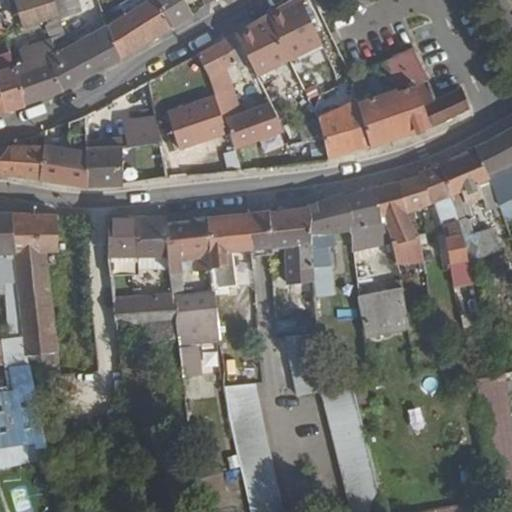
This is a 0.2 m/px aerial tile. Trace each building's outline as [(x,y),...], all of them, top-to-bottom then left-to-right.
[(0,0),(0,10),(0,12),(0,11),(0,19),(4,33),(14,30),(24,26),(44,19),(52,40),(57,54),(66,50),(70,48),(60,18),(53,0),(0,0)] [(53,0),(60,18),(87,8),(84,0),(53,0)] [(104,15),(107,25),(123,15),(117,0),(105,0),(100,4),(104,15)] [(107,25),(119,60),(170,29),(152,0),(147,0),(123,15),(107,25)] [(152,0),(170,29),(191,17),(180,0),(152,0)] [(300,0),(296,0),(280,9),(283,14),(271,21),(268,16),(236,35),(247,58),(259,79),(322,47),(300,0)] [(280,9),(268,16),(271,21),(283,14),(280,9)] [(119,61),(119,60),(107,25),(104,15),(102,16),(106,28),(89,37),(87,33),(77,39),(79,43),(70,48),(66,50),(57,54),(47,57),(61,91),(119,61)] [(9,52),(14,69),(25,65),(21,50),(14,30),(4,33),(9,52)] [(224,42),(236,64),(247,58),(236,35),(224,42)] [(21,50),(25,65),(47,57),(57,54),(52,40),(21,50)] [(222,120),(244,113),(228,69),(236,64),(224,42),(197,57),(206,72),(214,96),(222,120)] [(376,66),(382,77),(397,83),(400,90),(377,99),(363,72),(351,78),(359,105),(371,148),(424,131),(469,107),(460,88),(458,89),(434,98),(412,48),(376,66)] [(0,88),(5,112),(24,107),(23,104),(14,69),(9,52),(0,55),(0,88)] [(14,69),(23,104),(61,91),(47,57),(25,65),(14,69)] [(214,96),(171,111),(184,148),(227,133),(222,120),(214,96)] [(235,157),(241,174),(258,171),(251,146),(285,131),(270,104),(244,113),(222,120),(227,133),(235,157)] [(320,120),(325,141),(329,160),(371,148),(359,105),(320,120)] [(87,141),(87,117),(70,123),(67,152),(87,155),(87,151),(87,141)] [(129,139),(130,146),(160,141),(156,118),(126,123),(129,139)] [(475,146),(486,177),(491,189),(502,218),(511,213),(511,125),(507,129),(475,146)] [(0,151),(0,175),(38,180),(44,149),(47,133),(13,146),(0,151)] [(87,141),(87,151),(109,150),(120,147),(130,146),(129,139),(87,141)] [(439,166),(449,199),(459,194),(466,203),(480,195),(475,182),(486,177),(475,146),(439,166)] [(87,155),(87,187),(120,186),(120,147),(109,150),(87,151),(87,155)] [(44,149),(38,180),(87,187),(87,155),(67,152),(44,149)] [(213,158),(214,176),(241,174),(235,157),(213,158)] [(419,176),(427,205),(433,202),(439,221),(444,220),(449,236),(442,239),(449,263),(467,258),(456,223),(449,199),(439,166),(438,164),(418,172),(419,176)] [(397,182),(405,213),(407,223),(414,220),(411,210),(427,205),(419,176),(397,182)] [(475,182),(480,195),(491,189),(486,177),(475,182)] [(370,190),(378,218),(376,219),(384,243),(393,272),(417,266),(411,240),(401,243),(395,217),(405,213),(397,182),(370,190)] [(342,199),(348,229),(348,233),(348,239),(348,246),(349,252),(384,243),(376,219),(378,218),(370,190),(342,199)] [(449,199),(456,223),(470,218),(466,204),(466,203),(459,194),(449,199)] [(307,208),(314,273),(331,271),(329,250),(335,249),(331,234),(348,229),(342,199),(341,196),(307,206),(307,208)] [(251,215),(253,252),(269,251),(277,249),(311,243),(307,208),(251,215)] [(395,217),(401,243),(411,240),(407,223),(405,213),(395,217)] [(0,214),(0,252),(1,253),(4,282),(7,282),(13,339),(0,340),(0,368),(0,369),(8,369),(28,367),(25,356),(10,215),(1,214),(0,214)] [(10,215),(25,356),(55,353),(44,266),(40,250),(55,249),(55,217),(10,215)] [(206,221),(210,268),(211,275),(234,273),(232,254),(253,252),(251,215),(206,221)] [(108,222),(107,258),(138,257),(168,253),(167,225),(166,218),(108,217),(108,222)] [(456,223),(467,258),(467,259),(499,251),(493,228),(475,233),(470,218),(456,223)] [(167,225),(168,253),(169,267),(171,295),(175,327),(214,321),(212,295),(185,300),(180,261),(193,260),(196,270),(210,268),(206,221),(206,219),(167,225)] [(411,240),(417,266),(419,269),(441,262),(443,262),(435,234),(431,235),(411,240)] [(311,243),(277,249),(278,257),(286,257),(288,285),(315,281),(314,273),(311,243)] [(138,257),(140,271),(169,267),(168,253),(138,257)] [(357,297),(365,338),(407,328),(402,311),(397,287),(357,297)] [(113,305),(117,331),(135,328),(137,343),(176,336),(175,327),(171,295),(113,305)] [(317,302),(319,323),(334,321),(331,300),(317,302)] [(461,324),(463,332),(469,329),(467,323),(461,324)] [(323,362),(320,334),(291,336),(294,368),(293,368),(295,396),(321,394),(353,511),(387,511),(352,385),(326,391),(323,362)] [(28,367),(30,378),(58,376),(55,353),(25,356),(28,367)] [(123,370),(126,388),(152,383),(149,366),(123,370)] [(0,449),(44,442),(30,378),(28,367),(8,369),(12,395),(0,396),(0,449)] [(503,377),(478,383),(475,384),(476,389),(504,384),(503,377)] [(476,389),(493,503),(494,511),(511,511),(511,439),(504,384),(476,389)] [(249,511),(281,511),(276,487),(269,458),(250,386),(224,385),(231,428),(249,511)] [(422,404),(406,406),(410,437),(426,435),(422,404)] [(0,468),(48,461),(44,442),(0,449),(0,468)] [(490,511),(489,503),(439,511),(490,511)]
